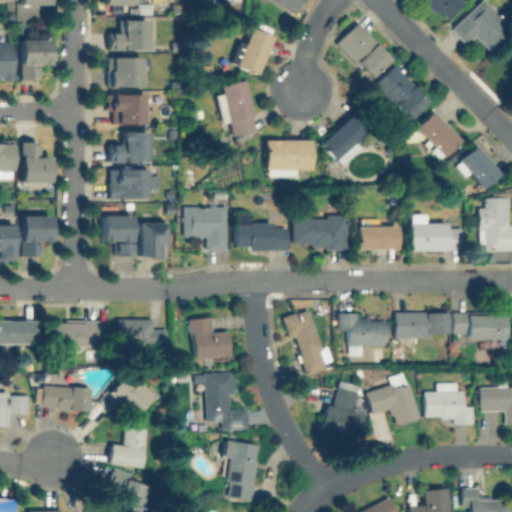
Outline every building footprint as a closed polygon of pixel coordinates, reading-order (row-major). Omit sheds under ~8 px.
[(298,0),(292,12),(272,0),(298,0)] [(460,0),(443,17),(435,9),(432,11),(421,0),(460,0)] [(482,0),(510,29),(487,51),(472,35),(464,44),(449,29),(478,0),(482,0)] [(180,13),(169,13),(169,4),(180,5),(180,13)] [(143,20),(144,53),(105,54),(104,45),(105,34),(117,34),(116,21),(143,20)] [(391,58),(372,76),(359,62),(357,65),(334,41),(356,21),(391,58)] [(271,35),(256,73),(229,62),(237,40),(243,43),(249,27),(271,35)] [(47,42),(47,69),(37,70),(37,68),(34,68),(33,83),(17,83),(15,56),(16,42),(47,42)] [(178,52),(169,52),(170,43),(177,42),(178,52)] [(0,43),(9,43),(10,82),(0,82),(0,43)] [(136,58),(138,90),(105,91),(106,74),(103,74),(103,58),(136,58)] [(393,64),(427,101),(409,117),(397,104),(394,106),(381,91),(372,99),(364,91),(393,64)] [(242,79),(254,129),(231,134),(228,122),(221,124),(214,95),(221,93),(218,84),(242,79)] [(142,93),(143,127),(127,128),(113,127),(114,125),(109,125),(109,114),(106,114),(107,112),(104,112),(104,95),(142,93)] [(457,138),(437,158),(428,148),(431,145),(413,125),(429,110),(457,138)] [(357,147),(338,165),(317,142),(349,113),(365,131),(353,142),(357,147)] [(167,139),(167,129),(177,129),(177,139),(167,139)] [(144,164),(120,165),(105,164),(105,145),(118,145),(118,133),(144,133),(144,164)] [(308,139),(308,168),(292,168),(292,176),(264,176),(264,168),(262,168),(262,138),(308,139)] [(381,149),(390,140),(397,147),(388,156),(381,149)] [(0,141),(8,141),(9,173),(0,173),(0,141)] [(46,159),(47,188),(17,188),(16,143),(34,141),(35,158),(46,159)] [(473,144),(497,172),(479,187),(466,171),(461,176),(450,163),(473,144)] [(146,169),(147,177),(156,177),(157,190),(146,190),(147,201),(105,201),(105,192),(105,183),(106,170),(146,169)] [(505,196),(505,224),(509,224),(510,248),(483,249),(483,239),(477,239),(477,225),(483,225),(482,197),(505,196)] [(11,205),(11,214),(2,213),(2,204),(11,205)] [(171,215),(162,215),(162,205),(172,204),(171,215)] [(224,206),(224,248),(204,248),(204,235),(181,234),(181,205),(224,206)] [(343,213),(344,248),(324,249),(324,245),(309,245),(309,241),(291,242),(291,217),(324,217),(324,214),(343,213)] [(129,240),(128,255),(111,255),(112,240),(99,240),(99,214),(129,214),(129,240)] [(49,215),(48,239),(35,239),(35,254),(18,254),(18,215),(49,215)] [(163,221),(163,244),(161,244),(161,259),(134,259),(134,221),(163,221)] [(284,227),(284,249),(245,249),(245,245),(232,245),(232,222),(270,221),(269,227),(284,227)] [(458,227),(459,248),(407,248),(407,221),(444,221),(444,227),(458,227)] [(10,251),(10,260),(0,260),(0,223),(10,223),(10,251)] [(394,224),(393,247),(355,247),(355,224),(394,224)] [(306,308),(319,349),(316,350),(322,368),(302,375),(296,354),(298,354),(291,335),(287,336),(281,317),(306,308)] [(502,315),(502,338),(464,338),(464,332),(450,333),(450,311),(489,310),(489,315),(502,315)] [(383,319),(382,344),(358,344),(358,355),(343,355),(343,329),(334,329),(335,311),(355,311),(355,319),(383,319)] [(444,311),(444,332),(426,332),(426,337),(392,338),(391,312),(444,311)] [(208,316),(210,332),(224,330),(225,333),(228,353),(192,357),(187,319),(208,316)] [(164,329),(164,348),(146,347),(147,341),(123,341),(123,338),(115,337),(115,318),(149,318),(148,328),(164,329)] [(0,319),(32,319),(32,342),(0,342),(0,319)] [(97,320),(96,342),(83,341),(82,346),(48,345),(49,322),(64,322),(65,319),(97,320)] [(23,372),(23,363),(33,363),(33,372),(23,372)] [(232,370),(233,393),(227,394),(228,408),(245,407),(246,427),(219,428),(219,420),(204,421),(204,419),(197,420),(195,394),(202,394),(202,381),(193,381),(193,375),(201,375),(201,372),(232,370)] [(33,380),(33,372),(45,372),(45,381),(33,380)] [(400,372),(403,382),(406,381),(417,416),(393,423),(391,414),(388,415),(385,408),(370,413),(363,391),(388,383),(386,376),(400,372)] [(123,374),(132,383),(134,381),(150,398),(131,416),(107,390),(123,374)] [(77,382),(77,386),(87,387),(85,410),(69,408),(68,410),(53,408),(53,405),(38,404),(41,383),(65,386),(65,381),(77,382)] [(453,381),(453,390),(459,390),(459,406),(469,405),(470,422),(450,423),(450,417),(437,418),(437,415),(421,416),(420,391),(433,390),(433,382),(453,381)] [(511,384),(511,422),(501,423),(501,409),(478,410),(477,386),(511,384)] [(354,392),(351,406),(361,409),(354,437),(318,428),(323,404),(330,406),(335,387),(354,392)] [(26,395),(26,413),(6,413),(6,426),(0,426),(0,391),(4,391),(5,395),(26,395)] [(142,427),(137,465),(106,461),(108,443),(120,444),(122,425),(142,427)] [(255,459),(248,500),(225,495),(227,481),(222,480),(226,456),(219,454),(222,439),(254,444),(251,459),(255,459)] [(146,485),(135,511),(119,511),(111,509),(117,493),(103,488),(110,470),(146,485)] [(445,511),(407,511),(406,505),(422,503),(419,486),(442,483),(445,511)] [(504,498),(504,511),(466,511),(466,506),(458,506),(458,486),(474,486),(475,496),(488,496),(488,499),(504,498)] [(352,511),(386,496),(393,511),(352,511)] [(16,497),(16,511),(0,511),(0,497),(1,497),(16,497)]
